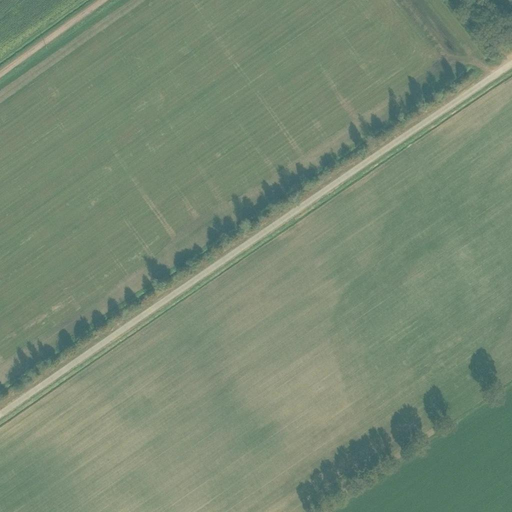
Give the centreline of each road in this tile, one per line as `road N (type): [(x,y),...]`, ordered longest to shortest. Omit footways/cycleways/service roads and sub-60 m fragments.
road 1 (unclassified): [(511,65),(0,414)]
road 2 (track): [(0,73),(103,0)]
